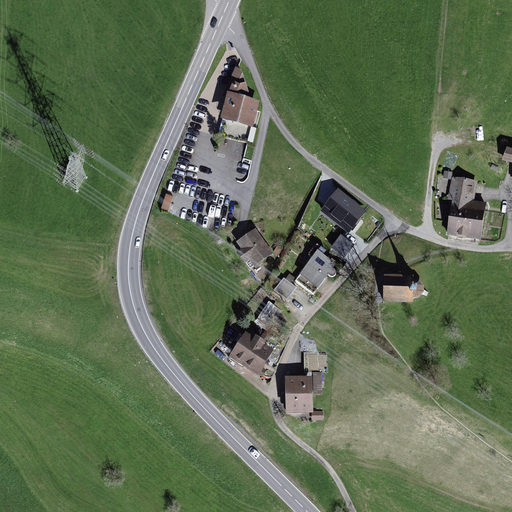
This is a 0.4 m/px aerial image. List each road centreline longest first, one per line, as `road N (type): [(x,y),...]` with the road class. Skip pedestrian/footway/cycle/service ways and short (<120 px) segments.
road 1 (tertiary): [(306,511),(187,390),(144,332),(130,288),(135,225),(229,0)]
road 2 (track): [(225,8),(293,144),(395,220)]
road 3 (track): [(505,155),(453,145),(432,158),(428,236)]
road 4 (track): [(439,153),(451,0)]
